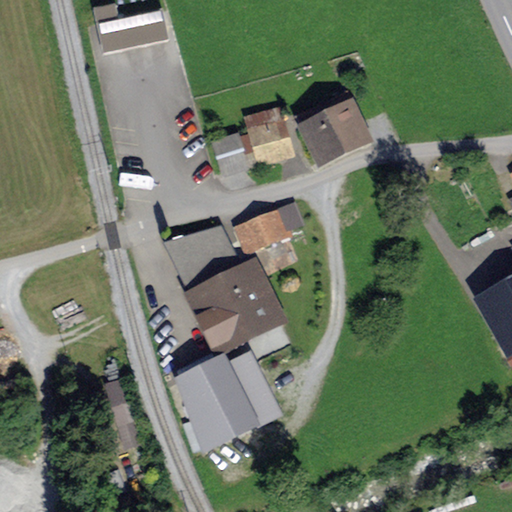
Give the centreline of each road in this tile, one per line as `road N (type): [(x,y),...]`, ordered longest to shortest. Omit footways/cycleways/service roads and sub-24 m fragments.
road 1 (residential): [(511,142),(388,153),(112,232)]
road 2 (track): [(42,471),(43,384),(0,278)]
